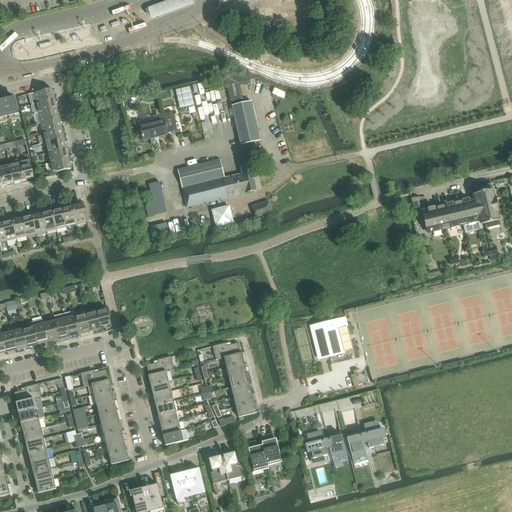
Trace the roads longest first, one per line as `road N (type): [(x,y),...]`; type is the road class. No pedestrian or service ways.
road 1 (residential): [(155,467),(125,350),(0,374)]
road 2 (residential): [(0,203),(84,178),(57,77)]
road 3 (residential): [(34,511),(155,467)]
